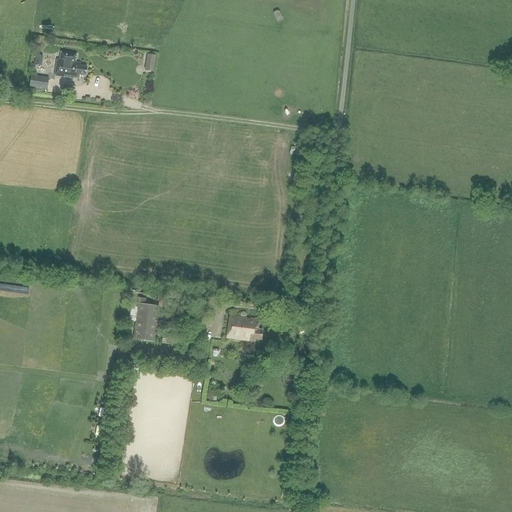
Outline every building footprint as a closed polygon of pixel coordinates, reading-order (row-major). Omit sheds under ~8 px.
[(60,52),(59,60),(58,60),(55,76),(78,79),(79,75),(85,75),(86,67),(80,66),(80,63),(76,62),(77,54),(60,52)] [(148,54),(146,63),(154,64),(155,55),(148,54)] [(35,65),(42,66),(43,56),(36,55),(35,65)] [(47,89),(48,78),(30,76),(29,86),(47,89)] [(138,303),(133,339),(154,342),(159,306),(138,303)] [(261,340),(262,331),(258,330),(259,322),(258,321),(259,320),(250,319),(250,321),(246,320),(246,318),(230,316),(228,338),(255,342),(255,339),(261,340)] [(180,346),(182,335),(163,333),(161,343),(180,346)]
